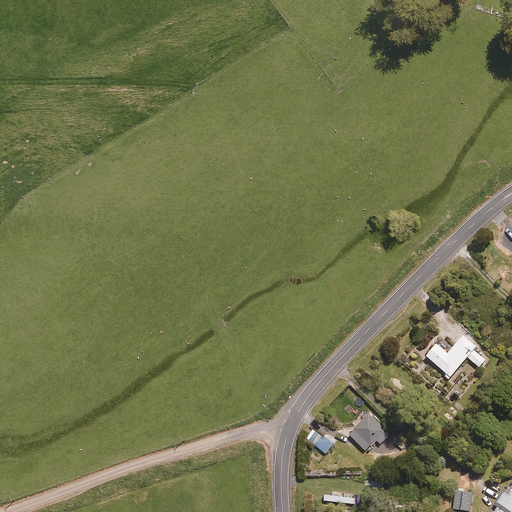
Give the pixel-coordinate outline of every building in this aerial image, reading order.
[(440,345),(429,357),(449,374),(446,377),(450,380),(470,358),(481,368),(488,361),(477,351),(479,348),(467,337),(451,355),(440,345)] [(392,436),(372,415),(352,436),(367,451),(372,447),(376,451),(392,436)] [(320,459),(325,454),(326,455),(330,450),(335,444),(318,430),(305,446),(320,459)] [(383,497),(385,483),(365,480),(364,486),(362,486),(360,494),(383,497)] [(471,511),(474,495),(457,493),(455,511),(461,511),(471,511)] [(511,511),(511,495),(511,497),(507,494),(498,508),(501,510),(499,511),(511,511)]
